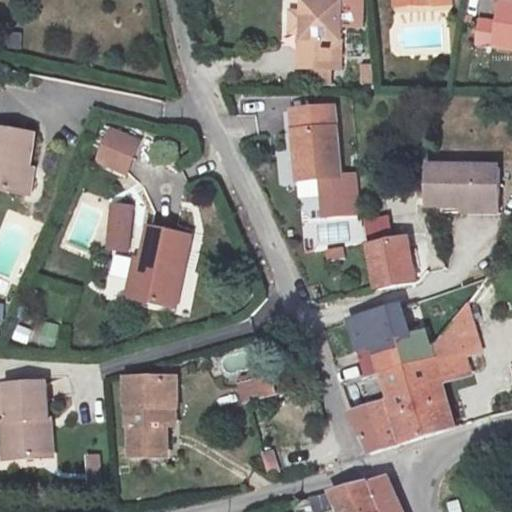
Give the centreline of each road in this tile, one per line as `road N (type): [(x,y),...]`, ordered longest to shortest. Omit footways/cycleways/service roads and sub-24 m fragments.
road 1 (unclassified): [(298,297),(206,104),(177,0)]
road 2 (residential): [(91,375),(251,325),(298,297)]
road 3 (unclassified): [(356,472),(298,297)]
road 4 (unclassified): [(356,472),(207,511)]
